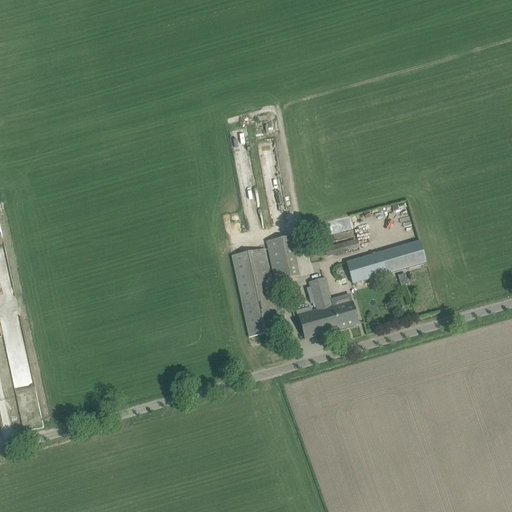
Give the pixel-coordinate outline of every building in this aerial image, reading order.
[(274,282),(299,277),(291,238),(266,243),(274,282)] [(327,258),(358,249),(356,241),(325,249),(327,258)] [(421,241),(349,263),(354,282),(355,285),(428,263),(422,241),(421,241)] [(249,338),(282,331),(265,250),(232,257),(249,338)] [(403,275),(397,277),(401,287),(407,285),(403,275)] [(332,306),(325,279),(309,283),(317,311),(298,316),(305,340),(358,325),(352,301),(332,306)]
